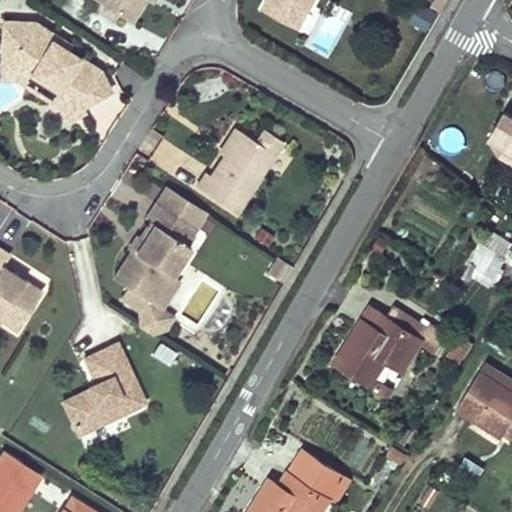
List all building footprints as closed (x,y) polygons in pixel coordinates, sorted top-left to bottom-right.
[(99,0),(132,20),(144,0),(99,0)] [(313,0),(267,0),(263,8),(291,23),(303,0),(304,0),(312,3),(313,0)] [(299,27),(312,3),(304,0),(303,0),(291,23),(299,27)] [(412,21),(427,29),(436,12),(422,4),(412,21)] [(3,20),(1,68),(26,69),(64,93),(69,85),(73,87),(83,105),(110,90),(99,69),(52,39),(55,34),(34,21),(3,20)] [(70,44),(55,34),(52,39),(68,49),(70,44)] [(64,93),(26,69),(1,68),(1,78),(16,78),(59,106),(67,120),(85,110),(83,105),(73,87),(69,85),(64,93)] [(511,115),(505,111),(490,136),(505,146),(511,149),(511,115)] [(238,131),(234,128),(220,151),(224,153),(238,131)] [(274,152),(258,141),(239,130),(238,131),(224,153),(210,175),(206,172),(197,186),(237,211),(274,152)] [(282,141),(265,130),(258,141),(274,152),(282,141)] [(511,149),(505,146),(500,154),(511,161),(511,149)] [(196,227),(156,201),(145,218),(150,221),(139,237),(143,239),(136,251),(132,248),(113,277),(148,299),(166,271),(172,275),(172,274),(190,245),(186,242),(196,227)] [(511,233),(491,222),(489,226),(511,240),(511,233)] [(511,249),(511,240),(489,226),(460,272),(470,278),(473,273),(490,283),(511,249)] [(143,239),(139,237),(132,248),(136,251),(143,239)] [(21,282),(15,278),(18,274),(2,264),(10,253),(0,247),(0,319),(17,330),(43,289),(24,278),(21,282)] [(294,266),(280,258),(271,273),(285,282),(294,266)] [(179,279),(172,274),(172,275),(166,271),(148,299),(161,307),(179,279)] [(24,278),(18,274),(15,278),(21,282),(24,278)] [(372,383),(375,378),(387,358),(403,368),(420,342),(435,351),(447,332),(423,317),(420,322),(393,305),(387,315),(379,310),(371,323),(363,319),(337,361),(372,383)] [(371,306),(363,319),(371,323),(379,310),(371,306)] [(487,332),(484,337),(504,350),(507,344),(487,332)] [(450,357),(465,362),(471,340),(456,336),(450,357)] [(171,363),(178,351),(159,340),(152,352),(171,363)] [(84,357),(95,381),(95,380),(98,386),(90,389),(89,387),(62,400),(78,433),(145,402),(117,342),(84,357)] [(511,379),(485,362),(480,371),(511,390),(511,379)] [(511,390),(480,371),(458,405),(504,434),(507,429),(511,432),(511,390)] [(391,388),(375,378),(372,383),(388,393),(391,388)] [(98,386),(95,380),(95,381),(88,384),(89,387),(90,389),(98,386)] [(406,441),(412,432),(403,425),(397,435),(406,441)] [(407,451),(395,443),(389,454),(401,461),(407,451)] [(320,511),(332,493),(344,474),(303,449),(289,472),(288,471),(280,484),(270,478),(249,511),(320,511)] [(15,511),(41,473),(5,450),(0,457),(0,511),(1,511),(15,511)] [(351,479),(344,474),(332,493),(339,498),(351,479)] [(97,511),(72,496),(61,511),(97,511)]
